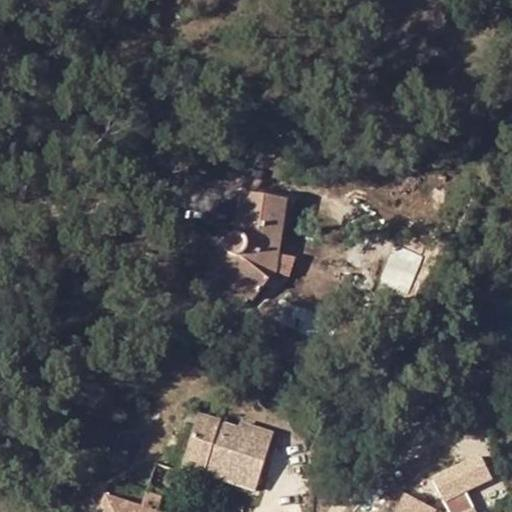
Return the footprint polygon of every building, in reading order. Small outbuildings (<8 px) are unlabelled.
[(231,255),(216,274),(224,280),(249,300),(276,268),(285,201),(241,194),(235,237),(232,237),(230,238),(228,240),(226,241),(225,244),(225,247),(225,250),(226,252),(228,254),(231,255)] [(426,265),(411,260),(402,291),(417,295),(426,265)] [(224,280),(216,290),(241,310),(249,300),(224,280)] [(256,491),(273,434),(241,423),(239,428),(237,437),(217,431),(220,422),(198,415),(181,473),(203,479),(204,474),(206,469),(225,475),(224,480),(256,491)] [(237,437),(239,428),(220,422),(217,431),(237,437)] [(206,469),(204,474),(224,480),(225,475),(206,469)] [(436,511),(437,510),(406,494),(396,511),(436,511)] [(151,511),(142,509),(106,499),(102,511),(151,511)]
